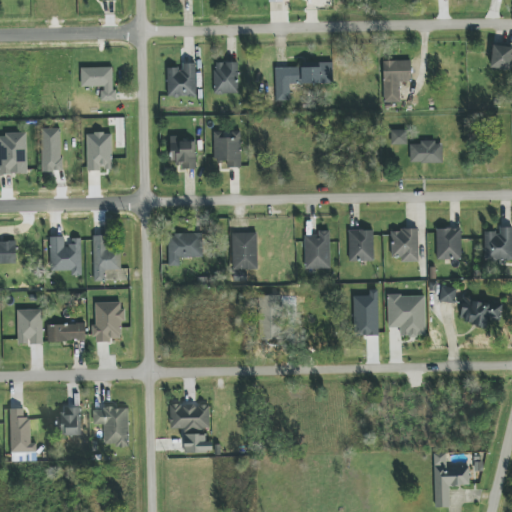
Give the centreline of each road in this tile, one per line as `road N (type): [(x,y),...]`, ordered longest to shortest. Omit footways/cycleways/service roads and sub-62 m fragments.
road 1 (residential): [(0,34),(511,18)]
road 2 (residential): [(0,206),(511,190)]
road 3 (residential): [(142,0),(156,511)]
road 4 (residential): [(511,363),(0,373)]
